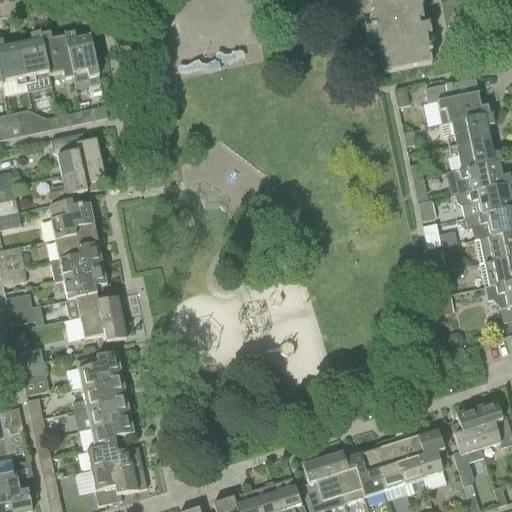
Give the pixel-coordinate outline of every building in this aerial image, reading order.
[(420,3),(417,3),(416,0),(381,0),(366,3),(371,29),(362,31),(366,50),(375,48),(378,65),(380,64),(382,76),(430,67),(427,57),(430,56),(428,49),(427,49),(425,39),(429,38),(427,27),(418,29),(416,23),(421,22),(419,10),(421,10),(420,3)] [(47,78),(39,38),(39,35),(29,38),(30,45),(17,47),(25,88),(33,87),(31,80),(46,77),(46,78),(47,78)] [(63,40),(50,43),(48,36),(39,38),(47,78),(60,76),(62,83),(71,81),(71,79),(72,78),(63,40)] [(89,40),(74,43),(73,36),(63,38),(63,40),(72,78),(86,76),(87,83),(97,81),(89,40)] [(17,47),(2,50),(1,43),(0,43),(0,86),(13,84),(14,91),(25,88),(17,47)] [(476,97),(477,97),(474,82),(430,92),(422,93),(425,108),(435,106),(439,129),(490,118),(488,118),(486,109),(479,111),(476,97)] [(404,91),(392,94),(396,111),(407,109),(404,91)] [(82,127),(106,122),(104,110),(91,113),(91,115),(80,117),(82,127)] [(35,137),(31,117),(25,114),(18,116),(20,127),(23,139),(35,137)] [(80,117),(79,117),(79,115),(56,120),(59,132),(82,127),(80,117)] [(0,131),(20,127),(18,116),(0,119),(0,131)] [(56,120),(45,123),(31,117),(35,137),(59,132),(56,120)] [(485,129),(492,128),(490,118),(439,129),(440,129),(449,127),(452,141),(445,143),(447,152),(488,143),(485,129)] [(0,144),(23,139),(20,127),(0,131),(0,144)] [(403,151),(414,149),(411,134),(400,137),(403,151)] [(95,143),(78,146),(76,138),(49,144),(52,157),(56,160),(60,179),(81,174),(79,168),(99,163),(95,143)] [(488,143),(447,152),(449,163),(456,161),(459,174),(500,165),(498,156),(491,157),(488,143)] [(94,186),(104,184),(99,163),(79,168),(81,174),(60,179),(63,191),(52,193),(50,196),(52,203),(55,205),(66,202),(66,200),(96,193),(94,186)] [(459,174),(457,174),(459,184),(466,182),(454,199),(510,188),(508,178),(501,180),(498,166),(500,166),(500,165),(459,174)] [(410,184),(421,182),(418,168),(407,170),(410,184)] [(18,177),(9,179),(8,176),(0,178),(0,192),(11,190),(20,188),(18,177)] [(507,189),(510,188),(454,199),(456,206),(459,209),(476,205),(479,218),(462,221),(462,222),(511,211),(511,201),(510,202),(507,189)] [(0,219),(16,216),(14,203),(11,190),(0,192),(0,219)] [(424,193),(413,195),(416,208),(427,205),(424,193)] [(88,207),(69,211),(68,205),(48,209),(51,223),(49,224),(53,244),(75,240),(73,232),(93,228),(88,207)] [(419,227),(433,224),(429,205),(427,205),(416,208),(415,208),(419,227)] [(511,211),(462,222),(465,233),(470,232),(473,245),(485,242),(511,236),(511,211)] [(0,234),(19,230),(16,216),(0,219),(0,234)] [(101,239),(95,241),(93,228),(73,232),(75,240),(53,244),(58,264),(79,259),(78,252),(97,248),(103,247),(101,239)] [(436,236),(423,239),(426,255),(438,252),(439,252),(437,240),(436,236)] [(511,236),(485,242),(473,245),(478,268),(481,268),(511,260),(511,236)] [(105,259),(99,261),(97,248),(78,252),(79,259),(58,264),(49,266),(53,285),(62,283),(83,279),(82,272),(101,268),(107,267),(105,259)] [(0,275),(22,271),(18,250),(0,254),(0,275)] [(430,271),(442,269),(438,252),(426,255),(430,271)] [(511,260),(481,268),(478,268),(483,292),(486,291),(486,290),(511,284),(511,260)] [(105,288),(101,268),(82,272),(83,279),(62,283),(66,304),(106,296),(105,288)] [(0,282),(1,290),(25,285),(22,271),(0,275),(0,282)] [(432,301),(447,299),(444,282),(429,285),(432,301)] [(511,284),(486,290),(486,291),(483,292),(482,292),(485,305),(490,304),(498,314),(501,327),(511,324),(511,284)] [(116,301),(108,303),(106,296),(66,304),(63,309),(67,321),(69,323),(99,317),(101,326),(121,322),(116,301)] [(7,317),(31,312),(28,297),(4,303),(7,317)] [(435,320),(453,317),(451,303),(433,305),(435,320)] [(10,330),(33,325),(31,312),(7,317),(10,330)] [(121,322),(101,326),(99,317),(69,323),(70,324),(78,322),(82,343),(95,340),(97,348),(125,342),(121,322)] [(18,371),(42,366),(39,352),(15,357),(18,371)] [(100,381),(120,377),(115,356),(94,361),(94,359),(74,363),(81,393),(102,388),(100,381)] [(21,384),(45,379),(42,366),(18,371),(21,384)] [(105,401),(124,397),(120,377),(100,381),(102,388),(81,393),(83,404),(71,407),(73,416),(85,414),(106,409),(105,401)] [(25,400),(48,394),(45,379),(21,384),(25,400)] [(109,421),(128,417),(124,397),(105,401),(106,409),(85,414),(87,425),(75,427),(77,435),(89,433),(110,428),(109,421)] [(30,425),(42,423),(37,402),(26,405),(30,425)] [(511,445),(505,423),(500,424),(494,405),(473,411),(479,432),(472,435),(478,454),(497,448),(498,451),(511,446),(511,445)] [(472,435),(479,432),(473,411),(454,417),(457,426),(449,429),(457,456),(451,458),(468,511),(476,511),(469,489),(471,485),(465,467),(480,462),(478,454),(472,435)] [(8,438),(22,435),(17,412),(3,415),(8,438)] [(119,440),(133,437),(128,417),(109,421),(110,428),(89,433),(93,453),(121,447),(119,440)] [(34,445),(46,443),(42,423),(30,425),(34,445)] [(415,463),(423,461),(414,434),(394,441),(403,467),(395,470),(401,489),(421,482),(415,463)] [(437,464),(445,461),(436,434),(416,440),(414,434),(423,461),(415,463),(421,482),(441,476),(437,464)] [(395,470),(403,467),(394,441),(375,447),(376,453),(382,473),(376,476),(382,495),(401,489),(395,470)] [(38,465),(50,462),(46,443),(34,445),(38,465)] [(93,453),(85,455),(89,474),(111,470),(113,478),(141,472),(137,451),(123,454),(121,447),(93,453)] [(382,473),(376,453),(358,459),(357,455),(348,458),(362,501),(382,495),(376,476),(382,473)] [(362,501),(348,458),(342,460),(340,455),(320,462),(327,483),(334,481),(340,499),(343,507),(362,501)] [(42,485),(54,482),(50,462),(38,465),(42,485)] [(307,487),(300,490),(307,511),(328,511),(343,508),(343,507),(340,499),(334,481),(327,483),(320,462),(301,468),(307,487)] [(30,511),(28,502),(36,501),(28,465),(11,468),(13,476),(0,478),(0,500),(7,498),(9,511),(30,511)] [(111,470),(89,474),(89,475),(94,495),(97,510),(121,505),(119,498),(136,494),(146,492),(141,472),(113,478),(111,470)] [(46,504),(58,501),(54,482),(42,485),(46,504)] [(299,511),(290,482),(270,488),(276,511),(299,511)] [(276,511),(270,488),(250,494),(255,511),(276,511)] [(497,510),(505,508),(500,491),(491,493),(497,510)] [(255,511),(250,494),(231,501),(234,511),(255,511)] [(9,511),(7,498),(0,500),(0,511),(9,511)] [(234,511),(231,501),(212,507),(213,511),(234,511)]
